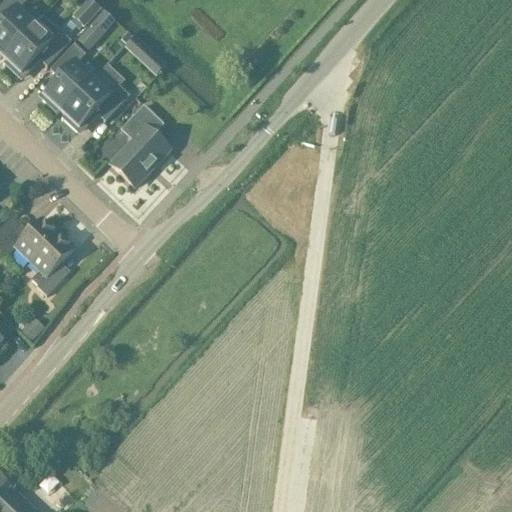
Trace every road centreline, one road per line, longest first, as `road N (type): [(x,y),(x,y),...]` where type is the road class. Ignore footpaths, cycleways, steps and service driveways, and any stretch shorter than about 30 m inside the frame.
road 1 (track): [(312,79),(331,100),(281,511)]
road 2 (unclassified): [(143,256),(383,0)]
road 3 (unclassified): [(0,418),(143,256)]
road 4 (residential): [(143,256),(0,118)]
